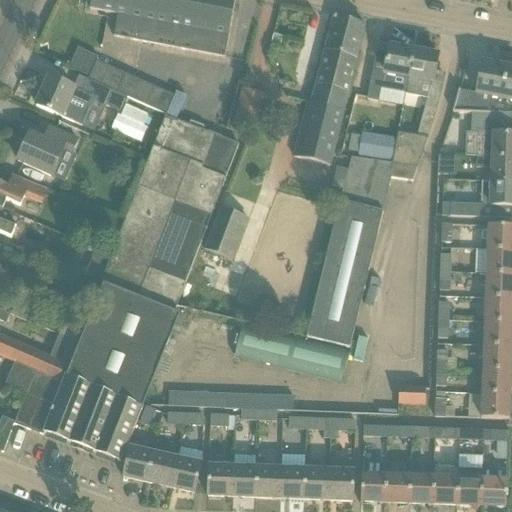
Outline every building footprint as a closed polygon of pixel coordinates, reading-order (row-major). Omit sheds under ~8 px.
[(115,37),(141,42),(179,50),(225,59),(236,0),(92,0),(91,10),(119,15),(115,37)] [(344,114),(366,26),(334,18),(312,106),(344,114)] [(406,95),(415,51),(391,46),(386,72),(374,70),(367,102),(379,104),(382,90),(406,95)] [(89,77),(98,59),(78,49),(69,67),(89,77)] [(432,88),(439,56),(415,51),(406,95),(406,96),(427,100),(416,137),(398,135),(396,147),(395,153),(392,165),(417,169),(423,152),(433,125),(441,96),(430,94),(431,89),(432,89),(432,88)] [(175,97),(97,63),(89,81),(127,99),(166,116),(175,97)] [(511,69),(503,68),(484,64),(477,95),(460,92),(454,114),(473,114),(490,115),(493,99),(497,100),(511,102),(511,69)] [(121,114),(127,99),(89,81),(79,77),(74,90),(49,79),(37,108),(63,119),(77,126),(86,107),(99,112),(103,114),(105,107),(121,114)] [(261,129),(268,94),(244,90),(238,125),(261,129)] [(330,168),(344,114),(312,106),(308,105),(294,159),(330,168)] [(473,114),(472,135),(480,135),(479,160),(511,160),(511,135),(511,136),(511,116),(490,115),(473,114)] [(174,315),(177,308),(239,147),(165,119),(112,258),(102,284),(174,315)] [(19,164),(52,178),(64,151),(72,155),(78,141),(50,129),(45,141),(32,135),(19,164)] [(363,135),(359,157),(389,163),(390,158),(385,157),(388,139),(363,135)] [(438,158),(438,176),(448,177),(449,158),(438,158)] [(350,350),(382,214),(390,179),(413,182),(417,169),(392,165),(380,163),(352,159),(341,205),(339,212),(308,340),(324,344),(343,348),(350,350)] [(511,160),(479,160),(478,169),(491,170),(491,184),(511,184),(511,160)] [(0,184),(0,209),(3,211),(7,202),(20,208),(25,198),(42,206),(48,193),(15,179),(11,189),(0,184)] [(511,207),(511,184),(491,184),(484,183),(483,207),(511,207)] [(482,219),(483,207),(451,206),(450,206),(442,205),(442,218),(450,218),(482,219)] [(0,221),(0,218),(3,211),(0,209),(0,235),(11,240),(16,229),(0,221)] [(231,262),(247,220),(220,210),(204,252),(231,262)] [(442,226),(441,244),(452,244),(453,226),(442,226)] [(511,227),(488,227),(488,251),(511,252),(511,227)] [(76,266),(74,273),(84,278),(101,285),(102,284),(112,258),(94,251),(87,270),(76,266)] [(511,276),(511,252),(488,251),(487,275),(511,276)] [(33,292),(45,265),(23,256),(11,283),(33,292)] [(440,257),(440,275),(451,275),(451,257),(440,257)] [(0,280),(7,284),(15,267),(0,260),(0,280)] [(450,285),(451,275),(440,275),(439,292),(450,292),(450,285)] [(511,300),(511,276),(487,275),(486,300),(511,300)] [(132,434),(137,423),(138,424),(144,408),(179,317),(174,315),(102,284),(101,285),(104,286),(80,343),(79,344),(71,364),(54,406),(41,402),(30,432),(42,437),(44,434),(120,464),(132,434)] [(511,324),(511,300),(486,300),(485,324),(511,324)] [(439,305),(438,323),(449,323),(450,305),(439,305)] [(80,343),(91,316),(73,309),(61,336),(79,344),(80,343)] [(0,322),(7,325),(10,317),(0,311),(0,322)] [(448,340),(449,323),(438,323),(437,339),(448,340)] [(511,348),(511,324),(485,324),(485,348),(511,348)] [(349,354),(242,329),(235,359),(342,384),(349,354)] [(70,367),(79,344),(61,336),(51,360),(70,367)] [(54,406),(70,367),(51,360),(0,337),(0,358),(15,365),(5,388),(25,396),(41,402),(54,406)] [(511,372),(511,348),(485,348),(484,372),(511,372)] [(437,353),(436,370),(447,371),(447,353),(437,353)] [(446,388),(447,371),(436,370),(436,388),(446,388)] [(511,397),(511,372),(484,372),(483,396),(511,397)] [(427,390),(400,389),(399,405),(426,406),(427,390)] [(30,432),(41,402),(25,396),(14,426),(30,432)] [(510,421),(511,397),(483,396),(482,420),(510,421)] [(445,419),(446,401),(435,401),(435,419),(445,419)] [(149,428),(155,412),(144,408),(138,424),(149,428)] [(259,423),(260,412),(241,411),(241,422),(254,422),(259,423)] [(277,423),(277,413),(260,412),(259,423),(277,423)] [(185,428),(185,415),(168,415),(167,427),(185,428)] [(203,416),(185,415),(185,428),(202,428),(203,416)] [(228,417),(211,416),(210,428),(228,428),(228,417)] [(308,432),(308,420),(289,419),(289,431),(308,432)] [(324,432),(325,421),(308,420),(308,432),(324,432)] [(355,422),(338,422),(337,433),(355,433),(355,422)] [(364,428),(364,439),(387,439),(387,428),(364,428)] [(387,428),(387,439),(411,440),(411,429),(387,428)] [(429,441),(429,430),(411,429),(411,440),(429,441)] [(442,431),(442,441),(459,442),(460,431),(442,431)] [(460,431),(459,442),(477,442),(477,432),(460,431)] [(508,443),(508,433),(490,433),(490,443),(496,443),(496,461),(507,462),(508,443)] [(147,485),(154,455),(130,450),(123,480),(147,485)] [(171,491),(178,461),(154,455),(147,485),(171,491)] [(202,466),(178,461),(171,491),(195,496),(202,466)] [(232,499),(233,469),(209,468),(208,498),(232,499)] [(257,500),(258,470),(233,469),(232,499),(257,500)] [(281,501),(282,471),(258,470),(257,500),(281,501)] [(481,509),(482,479),(483,470),(458,470),(458,479),(457,508),(481,509)] [(305,502),(306,472),(282,471),(281,501),(305,502)] [(329,503),(330,473),(306,472),(305,502),(329,503)] [(354,473),(330,473),(329,503),(353,503),(354,473)] [(384,505),(385,476),(361,476),(360,504),(384,505)] [(408,506),(410,477),(385,476),(384,505),(408,506)] [(433,507),(434,478),(410,477),(408,506),(433,507)] [(457,508),(458,479),(434,478),(433,507),(457,508)] [(505,510),(507,480),(482,479),(481,509),(505,510)]
